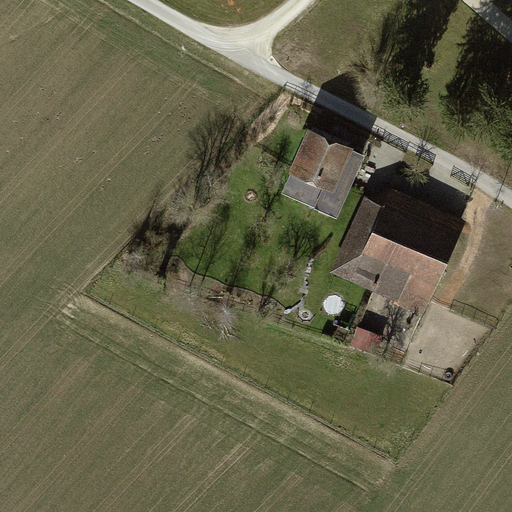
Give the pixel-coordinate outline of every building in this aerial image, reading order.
[(356,147),(310,127),(291,172),(292,172),(325,186),(337,191),(355,149),(356,147)] [(367,154),(355,149),(337,191),(325,186),(315,207),(339,217),(367,154)] [(325,186),(292,172),(283,192),(315,207),(325,186)] [(393,187),(365,198),(332,271),(427,315),(470,223),(393,187)] [(382,357),(388,339),(364,331),(358,348),(382,357)]
